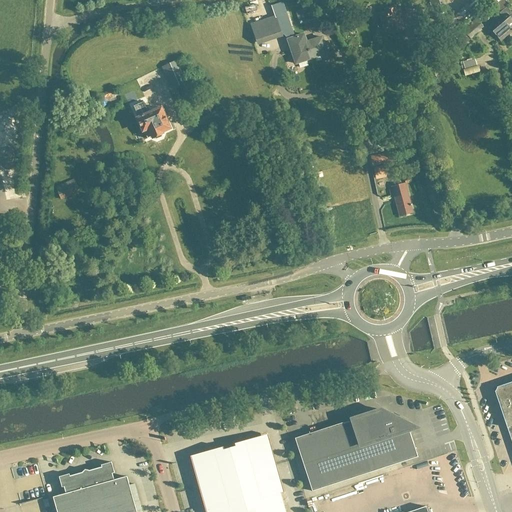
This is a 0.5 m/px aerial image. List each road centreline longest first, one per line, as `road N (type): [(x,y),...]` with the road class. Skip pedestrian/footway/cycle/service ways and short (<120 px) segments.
road 1 (trunk): [(0,375),(347,306)]
road 2 (unclassified): [(25,333),(269,283),(327,263)]
road 3 (unclassified): [(25,333),(47,30)]
road 4 (unclassified): [(395,367),(146,426)]
road 5 (unclassified): [(0,457),(146,426)]
road 6 (unclassified): [(47,30),(185,0)]
road 7 (tertiary): [(495,511),(459,409),(440,388)]
road 8 (unknown): [(475,356),(511,475)]
